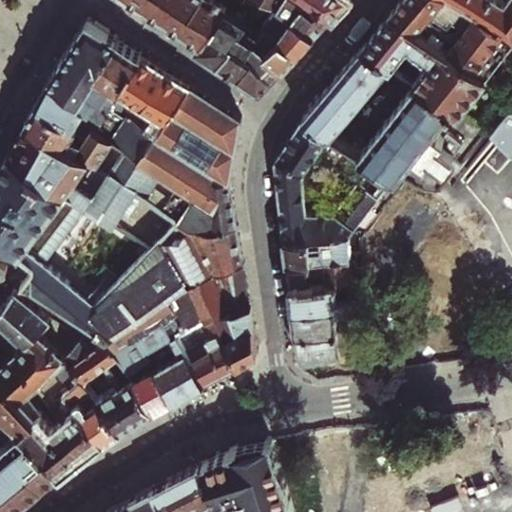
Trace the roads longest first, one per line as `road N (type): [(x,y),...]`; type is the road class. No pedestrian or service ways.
road 1 (residential): [(274,115),(261,146),(255,202),(282,405)]
road 2 (residential): [(57,511),(207,424),(282,405)]
road 3 (residential): [(282,405),(511,378)]
road 4 (residential): [(274,115),(100,0)]
road 5 (residential): [(370,0),(274,115)]
